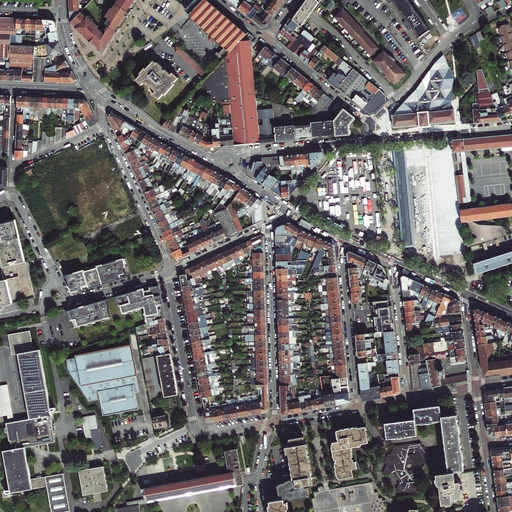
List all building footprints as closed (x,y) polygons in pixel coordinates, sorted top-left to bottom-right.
[(79,11),(79,5),(82,5),(82,0),(69,1),(70,6),(70,11),(79,11)] [(138,0),(139,0),(138,0),(118,0),(117,2),(131,13),(133,9),(136,5),(134,4),(137,0),(138,0)] [(194,0),(184,11),(185,12),(187,13),(194,5),(195,5),(196,4),(197,6),(202,0),(194,0)] [(194,5),(187,13),(190,16),(189,17),(191,18),(224,50),(219,55),(217,54),(214,58),(220,64),(240,42),(246,37),(248,34),(245,30),(243,32),(207,1),(205,0),(202,0),(197,6),(198,7),(197,8),(195,5),(194,5)] [(243,3),(239,0),(229,0),(228,1),(233,6),(238,9),(243,3)] [(243,13),(252,1),(250,0),(245,0),(243,3),(238,9),(241,12),(243,13)] [(278,10),(279,9),(280,8),(272,1),(272,3),(268,0),(261,0),(261,1),(265,3),(264,4),(268,7),(276,13),(278,10)] [(319,3),(315,0),(307,0),(305,4),(304,5),(312,11),(314,11),(319,3)] [(391,1),(398,10),(409,3),(406,0),(385,0),(387,2),(389,3),(391,1)] [(247,16),(257,4),(252,1),(243,13),(245,15),(247,16)] [(329,12),(335,3),(332,1),(326,9),(329,12)] [(128,16),(131,13),(117,2),(113,8),(112,7),(106,16),(110,18),(105,25),(108,27),(106,30),(108,31),(106,34),(112,41),(115,36),(118,33),(121,28),(128,16)] [(429,30),(409,3),(398,10),(405,20),(403,22),(403,24),(405,26),(407,29),(409,30),(411,28),(418,38),(429,30)] [(250,19),(251,20),(260,9),(257,7),(258,6),(257,4),(247,16),(250,19)] [(305,23),(310,16),(314,11),(312,11),(304,5),(301,9),(298,13),(297,14),(299,15),(299,19),(305,23)] [(489,15),(495,11),(491,5),(485,9),(489,15)] [(276,13),(268,7),(266,9),(262,6),(261,8),(263,10),(265,12),(273,18),(274,15),(276,13)] [(79,11),(70,11),(70,13),(70,20),(70,23),(83,10),(83,9),(82,8),(79,11)] [(271,20),(273,18),(265,12),(260,19),(258,17),(263,10),(261,8),(260,9),(251,20),(259,26),(262,29),(265,28),(271,20)] [(334,10),(330,15),(370,57),(371,56),(375,60),(373,62),(377,66),(376,67),(382,74),(383,73),(386,76),(385,78),(390,83),(391,81),(396,85),(401,84),(406,79),(405,76),(407,74),(403,70),(404,69),(401,66),(399,64),(398,65),(397,64),(395,62),(396,61),(389,56),(388,56),(384,51),(380,54),(378,52),(377,51),(379,49),(372,42),(369,39),(363,32),(364,31),(362,30),(360,27),(351,18),(348,15),(342,9),(337,13),(334,10)] [(75,27),(78,31),(89,17),(83,10),(70,23),(75,27)] [(299,15),(297,14),(295,17),(293,20),(299,26),(302,27),(305,23),(299,19),(299,15)] [(90,15),(89,17),(78,31),(80,32),(81,31),(84,34),(83,35),(87,39),(100,28),(98,26),(99,25),(90,15)] [(22,46),(22,35),(21,35),(16,35),(17,18),(5,18),(0,17),(0,62),(4,62),(10,62),(10,59),(11,45),(22,46)] [(45,34),(46,33),(43,19),(40,19),(36,19),(36,36),(36,39),(41,39),(41,33),(41,30),(44,31),(44,32),(45,33),(45,34)] [(43,19),(46,33),(57,31),(56,26),(56,24),(55,23),(55,21),(54,21),(53,20),(49,20),(45,20),(43,19)] [(285,25),(293,32),(297,27),(298,27),(299,26),(293,20),(290,19),(288,22),(285,25)] [(511,68),(511,34),(511,31),(508,23),(498,27),(500,35),(503,43),(506,51),(509,60),(511,68)] [(284,27),(282,29),(290,35),(292,34),(294,36),(293,38),(296,40),(299,36),(293,32),(285,25),(284,27)] [(105,33),(100,28),(87,39),(91,43),(95,47),(105,33)] [(290,35),(282,29),(281,31),(280,32),(291,41),(294,43),(296,40),(293,38),(290,35)] [(296,40),(294,43),(289,50),(294,54),(299,58),(309,45),(313,39),(314,38),(309,33),(304,29),(299,36),(296,40)] [(476,34),(478,40),(485,37),(482,29),(476,33),(476,34)] [(39,39),(40,45),(60,41),(59,36),(57,31),(46,33),(45,34),(45,35),(42,38),(41,39),(36,39),(35,39),(35,40),(39,39)] [(103,55),(112,41),(106,34),(105,33),(95,47),(99,51),(103,55)] [(225,113),(231,113),(235,145),(239,144),(247,144),(260,143),(256,97),(251,46),(254,43),(251,41),(254,38),(250,34),(247,38),(246,37),(240,42),(220,64),(209,75),(205,80),(198,87),(201,97),(209,101),(214,103),(217,102),(220,102),(220,105),(224,105),(225,113)] [(478,40),(476,34),(470,38),(474,48),(480,46),(478,40)] [(103,55),(105,56),(117,37),(115,36),(112,41),(103,55)] [(174,42),(167,36),(163,40),(170,47),(174,42)] [(34,82),(40,82),(41,72),(46,72),(48,72),(48,68),(48,67),(46,67),(46,57),(50,57),(62,54),(61,47),(60,41),(40,45),(35,47),(34,68),(34,82)] [(308,65),(314,58),(317,55),(315,53),(317,51),(315,50),(319,45),(322,48),(324,45),(319,42),(316,45),(303,61),(306,64),(308,65)] [(309,45),(299,58),(301,59),(303,61),(316,45),(314,43),(311,47),(309,45)] [(11,45),(10,59),(27,59),(27,68),(29,68),(34,68),(35,47),(22,46),(11,45)] [(257,57),(262,62),(270,51),(268,49),(265,46),(257,57)] [(179,47),(175,52),(205,80),(209,75),(179,47)] [(339,57),(327,48),(323,53),(325,54),(331,59),(335,62),(334,63),(339,67),(343,61),(339,58),(339,57)] [(273,53),(270,51),(262,62),(266,66),(267,65),(275,55),(273,53)] [(317,55),(314,58),(316,59),(319,55),(322,58),(323,56),(325,54),(323,53),(320,51),(317,55)] [(391,115),(392,127),(417,125),(418,127),(423,126),(428,126),(428,124),(453,122),(452,110),(427,112),(427,111),(450,101),(453,78),(442,54),(434,63),(415,89),(406,98),(391,115)] [(275,55),(267,65),(273,70),(273,69),(285,77),(286,76),(292,68),(283,61),(275,55)] [(313,69),(322,58),(319,55),(316,59),(314,58),(308,65),(311,67),(313,69)] [(10,62),(9,81),(14,81),(18,81),(21,81),(25,81),(28,81),(29,68),(27,68),(27,59),(10,59),(10,62)] [(48,72),(63,72),(63,70),(62,68),(64,67),(66,67),(69,65),(67,63),(66,60),(56,66),(48,68),(48,72)] [(153,90),(156,93),(153,95),(158,100),(163,95),(164,96),(175,86),(173,84),(179,79),(173,73),(171,75),(165,70),(164,71),(162,68),(163,67),(158,63),(157,64),(154,61),(146,69),(145,68),(140,74),(141,75),(136,80),(142,86),(144,83),(150,89),(150,88),(153,90)] [(343,61),(339,67),(349,74),(354,69),(344,61),(344,62),(343,61)] [(63,72),(62,83),(72,83),(75,82),(77,80),(69,65),(66,67),(67,68),(69,72),(64,72),(63,72)] [(292,68),(286,76),(294,83),(301,75),(297,72),(292,68)] [(346,78),(337,89),(341,92),(343,93),(359,73),(354,69),(349,74),(346,78)] [(477,89),(480,122),(490,121),(498,121),(497,118),(490,95),(481,69),(475,69),(476,82),(477,89)] [(46,72),(45,82),(53,82),(62,83),(63,72),(48,72),(46,72)] [(335,87),(337,89),(346,78),(342,75),(340,78),(334,73),(328,81),(330,83),(335,87)] [(360,74),(359,73),(343,93),(347,97),(352,101),(360,91),(368,81),(360,74)] [(294,83),(303,90),(310,82),(306,79),(301,75),(294,83)] [(379,89),(368,81),(360,91),(370,99),(374,94),(374,95),(379,89)] [(310,82),(303,90),(296,98),(301,102),(303,100),(305,98),(314,86),(312,84),(310,82)] [(310,102),(311,100),(320,90),(317,88),(314,86),(305,98),(310,102)] [(366,113),(368,114),(370,114),(372,114),(387,100),(387,97),(385,94),(379,89),(374,95),(374,94),(370,99),(367,104),(362,109),(366,113)] [(473,123),(480,122),(477,89),(475,90),(475,91),(473,91),(474,103),(471,104),(473,123)] [(320,90),(311,100),(314,103),(311,105),(313,107),(318,102),(320,99),(322,96),(324,94),(322,92),(320,90)] [(511,113),(507,101),(506,98),(503,90),(500,91),(502,95),(497,97),(504,116),(508,114),(511,113)] [(360,91),(352,101),(355,103),(360,108),(362,109),(370,99),(360,91)] [(500,117),(504,116),(497,97),(496,92),(490,95),(497,118),(500,117)] [(313,136),(319,136),(324,135),(337,134),(336,121),(315,123),(315,120),(315,116),(316,114),(319,111),(321,108),(323,106),(325,103),(327,100),(329,98),(324,94),(322,96),(320,99),(318,102),(313,107),(311,110),(309,112),(311,114),(311,117),(312,120),(312,123),(312,125),(313,136)] [(277,141),(274,102),(256,97),(260,143),(265,142),(269,142),(275,141),(277,141)] [(80,98),(80,108),(84,103),(88,102),(84,99),(82,99),(80,98)] [(206,107),(210,109),(210,107),(211,112),(214,112),(215,111),(215,108),(216,108),(217,106),(217,102),(214,103),(209,101),(206,107)] [(84,103),(80,108),(81,111),(82,112),(91,108),(90,106),(88,102),(84,103)] [(286,140),(297,139),(296,126),(295,119),(292,119),(292,126),(283,127),(280,104),(274,102),(277,141),(286,140)] [(332,109),(340,116),(344,110),(336,104),(332,109)] [(92,110),(91,108),(82,112),(85,116),(90,113),(93,112),(92,110)] [(173,119),(168,130),(171,131),(173,132),(184,110),(181,109),(176,113),(173,119)] [(194,118),(184,137),(187,139),(189,139),(197,123),(201,115),(205,118),(207,114),(198,109),(194,118)] [(189,113),(184,110),(173,132),(179,135),(184,137),(194,118),(188,115),(189,113)] [(343,123),(349,114),(344,110),(340,116),(336,121),(337,134),(337,136),(340,135),(344,135),(343,123)] [(82,122),(86,121),(95,117),(94,115),(93,112),(90,113),(85,116),(82,117),(82,119),(80,119),(80,123),(82,122)] [(110,114),(121,128),(125,121),(119,117),(112,112),(110,114)] [(211,114),(212,124),(217,123),(217,128),(213,129),(214,136),(215,147),(218,146),(222,146),(220,128),(219,117),(217,117),(217,113),(211,114)] [(232,145),(235,145),(231,113),(225,113),(226,119),(229,145),(232,145)] [(121,128),(110,114),(107,115),(112,126),(117,137),(124,134),(121,128)] [(355,119),(349,114),(343,123),(344,135),(347,135),(351,134),(350,125),(355,119)] [(0,115),(0,121),(5,122),(5,124),(10,125),(10,121),(10,116),(5,116),(0,115)] [(95,117),(86,121),(88,124),(84,126),(82,122),(80,123),(77,125),(74,126),(74,130),(67,132),(67,136),(67,138),(96,125),(97,122),(96,120),(95,117)] [(166,129),(168,130),(173,119),(172,119),(172,120),(171,120),(170,119),(169,120),(168,119),(164,124),(161,127),(166,129)] [(222,120),(223,127),(220,128),(222,146),(226,146),(229,145),(226,119),(222,120)] [(124,134),(125,133),(131,124),(128,122),(125,121),(121,128),(124,134)] [(199,144),(203,137),(206,131),(204,131),(205,128),(206,127),(204,126),(205,122),(204,121),(202,125),(194,142),(196,143),(199,144)] [(194,142),(202,125),(197,123),(189,139),(192,141),(194,142)] [(129,135),(130,138),(135,130),(136,127),(134,126),(131,124),(125,133),(129,135)] [(296,126),(297,139),(304,139),(313,138),(313,136),(312,125),(296,126)] [(133,141),(136,139),(141,130),(138,128),(136,127),(135,130),(130,138),(133,141)] [(0,130),(0,137),(9,138),(10,135),(10,131),(1,131),(0,130)] [(135,145),(138,148),(147,133),(144,132),(141,130),(136,139),(133,141),(134,143),(135,145)] [(125,133),(124,134),(117,137),(119,140),(120,143),(130,138),(129,135),(125,133)] [(149,134),(147,133),(138,148),(142,151),(143,149),(140,147),(142,145),(144,147),(151,136),(149,134)] [(511,204),(460,211),(462,223),(467,222),(471,221),(511,215),(511,134),(456,140),(453,140),(452,142),(453,153),(457,153),(458,162),(462,162),(463,172),(459,173),(459,175),(456,176),(459,204),(471,202),(465,152),(511,147),(511,204)] [(103,136),(93,141),(99,152),(108,148),(103,136)] [(149,149),(155,138),(153,137),(151,136),(144,147),(147,149),(148,150),(149,149)] [(210,147),(215,147),(214,136),(210,136),(211,140),(207,141),(207,139),(203,137),(199,144),(204,147),(207,147),(210,147)] [(0,151),(9,152),(9,145),(9,138),(0,137),(0,151)] [(121,146),(122,148),(130,145),(132,144),(130,138),(120,143),(121,146)] [(157,139),(155,138),(149,149),(153,151),(155,149),(159,140),(157,139)] [(161,141),(159,140),(155,149),(153,151),(150,155),(148,158),(152,162),(154,159),(152,158),(153,155),(156,156),(163,143),(161,141)] [(158,166),(161,161),(163,156),(169,146),(169,145),(166,144),(163,143),(156,156),(159,158),(158,159),(159,160),(156,166),(157,168),(158,166)] [(130,145),(122,148),(124,151),(125,154),(138,148),(135,145),(131,147),(130,145)] [(161,161),(166,164),(168,160),(174,149),(172,147),(169,146),(163,156),(161,161)] [(142,151),(138,148),(125,154),(126,156),(127,158),(142,151)] [(392,149),(402,247),(413,246),(404,148),(392,149)] [(167,169),(170,170),(180,152),(177,150),(174,149),(168,160),(166,164),(166,165),(167,165),(167,166),(168,167),(167,169)] [(23,151),(15,150),(15,158),(16,159),(18,160),(24,157),(23,151)] [(142,152),(142,151),(127,158),(128,160),(129,162),(138,158),(145,155),(142,152)] [(176,173),(177,171),(186,155),(183,153),(180,152),(170,170),(176,173)] [(315,153),(310,153),(311,168),(313,169),(318,162),(324,155),(322,152),(315,153)] [(145,155),(138,158),(129,162),(130,164),(131,166),(145,160),(148,158),(146,156),(145,155)] [(184,170),(186,167),(191,158),(188,156),(186,155),(177,171),(182,174),(184,170)] [(279,156),(280,163),(280,170),(280,171),(291,170),(290,155),(285,156),(279,156)] [(446,156),(409,160),(414,209),(451,204),(446,156)] [(191,158),(186,167),(189,169),(187,171),(184,175),(182,174),(181,175),(174,185),(174,186),(178,190),(179,188),(184,180),(186,178),(188,174),(197,161),(194,159),(193,159),(191,158)] [(132,168),(133,170),(146,164),(145,160),(131,166),(132,168)] [(190,183),(191,181),(202,164),(199,162),(197,161),(188,174),(191,176),(188,180),(189,180),(188,181),(190,183)] [(256,174),(257,174),(258,175),(263,168),(263,167),(262,163),(262,161),(257,162),(257,163),(254,171),(254,172),(256,174)] [(134,174),(135,176),(149,170),(148,168),(146,164),(133,170),(134,174)] [(190,191),(196,183),(208,167),(205,165),(202,164),(191,181),(193,183),(188,189),(190,191)] [(0,189),(7,186),(7,184),(8,167),(0,166),(0,189)] [(26,167),(24,168),(29,179),(34,176),(30,166),(26,167)] [(261,182),(263,184),(270,173),(272,172),(265,166),(263,167),(263,168),(258,175),(257,177),(255,178),(257,179),(261,182)] [(196,183),(201,187),(213,170),(211,169),(208,167),(196,183)] [(137,179),(138,182),(152,175),(156,173),(155,172),(151,174),(149,170),(135,176),(137,179)] [(206,191),(212,181),(219,173),(216,171),(213,170),(201,187),(206,191)] [(211,193),(224,176),(221,175),(219,173),(212,181),(206,191),(211,195),(211,193)] [(265,186),(270,189),(278,179),(270,173),(263,184),(265,186)] [(154,178),(152,175),(138,182),(140,187),(143,193),(158,186),(157,183),(152,185),(150,180),(154,178)] [(224,176),(211,193),(215,196),(212,199),(214,201),(216,199),(230,179),(227,177),(224,176)] [(216,199),(220,202),(235,182),(232,180),(230,179),(216,199)] [(283,198),(281,181),(278,179),(270,189),(275,193),(281,198),(283,198)] [(292,180),(281,181),(283,198),(290,197),(295,190),(304,179),(302,179),(299,179),(297,180),(292,180)] [(213,213),(216,213),(228,208),(232,202),(231,201),(230,202),(226,204),(225,206),(223,204),(228,198),(230,197),(235,191),(238,193),(242,188),(239,185),(235,182),(220,202),(213,212),(213,213)] [(27,183),(19,187),(44,241),(54,236),(34,195),(42,192),(40,188),(32,192),(27,183)] [(145,196),(146,200),(159,193),(161,193),(164,191),(161,185),(158,186),(143,193),(145,196)] [(236,210),(235,206),(234,205),(237,203),(239,200),(239,199),(242,201),(246,204),(253,195),(248,191),(242,188),(238,193),(232,202),(228,208),(233,219),(237,218),(239,216),(236,210)] [(147,202),(148,204),(167,196),(166,194),(160,196),(159,193),(146,200),(147,202)] [(150,207),(151,210),(167,202),(165,199),(171,197),(170,194),(169,195),(168,196),(167,196),(148,204),(150,207)] [(252,215),(253,225),(263,220),(262,210),(262,202),(253,195),(246,204),(245,205),(236,210),(239,216),(248,212),(252,215)] [(200,209),(201,208),(205,203),(200,199),(195,205),(194,207),(195,208),(200,209)] [(152,212),(153,214),(166,208),(165,205),(169,203),(169,201),(167,202),(151,210),(152,212)] [(155,219),(164,215),(169,213),(172,212),(169,207),(166,208),(153,214),(154,217),(155,219)] [(239,231),(233,219),(228,208),(216,213),(218,216),(220,221),(220,222),(222,225),(227,237),(233,234),(239,231)] [(156,221),(157,224),(171,218),(169,213),(164,215),(155,219),(156,221)] [(159,228),(178,219),(177,218),(174,220),(173,216),(171,218),(157,224),(158,226),(159,228)] [(161,231),(161,232),(182,223),(187,221),(186,219),(182,221),(181,218),(178,219),(159,228),(161,231)] [(243,230),(237,218),(233,219),(239,231),(243,230)] [(0,307),(1,310),(5,309),(4,306),(13,304),(12,300),(34,294),(30,277),(26,262),(25,262),(15,220),(0,223),(0,236),(2,236),(3,241),(0,242),(0,248),(3,261),(0,261),(0,307)] [(202,228),(210,245),(212,244),(215,243),(209,230),(207,226),(206,224),(203,225),(201,222),(201,220),(200,221),(202,228)] [(471,221),(467,222),(477,238),(465,243),(465,248),(507,235),(505,226),(478,227),(471,221)] [(163,235),(164,237),(177,231),(175,228),(177,227),(179,227),(183,226),(182,223),(161,232),(163,235)] [(287,235),(289,235),(292,237),(293,234),(298,227),(294,224),(291,223),(287,223),(277,227),(275,230),(276,235),(287,235)] [(219,241),(212,225),(211,224),(209,225),(211,229),(209,230),(215,243),(217,242),(219,241)] [(216,224),(212,225),(219,241),(221,240),(223,239),(217,226),(216,224)] [(222,225),(217,226),(223,239),(225,238),(227,237),(222,225)] [(298,227),(293,234),(298,238),(302,230),(300,229),(298,227)] [(208,246),(210,245),(202,228),(201,228),(201,229),(198,231),(205,247),(208,246)] [(165,240),(166,243),(183,235),(181,229),(177,231),(164,237),(165,240)] [(205,247),(198,231),(197,229),(192,231),(194,234),(201,249),(203,248),(205,247)] [(305,231),(302,230),(298,238),(294,248),(301,251),(301,250),(304,243),(309,233),(305,231)] [(188,233),(190,237),(196,251),(199,250),(201,249),(194,234),(191,235),(189,232),(188,233)] [(309,233),(304,243),(307,244),(306,248),(310,250),(308,253),(301,250),(301,251),(296,261),(307,261),(311,252),(318,237),(313,235),(309,233)] [(284,245),(276,245),(276,250),(276,254),(291,254),(294,248),(298,238),(293,234),(292,237),(289,235),(284,245)] [(168,246),(169,248),(182,242),(180,239),(181,238),(184,237),(183,235),(166,243),(168,246)] [(256,237),(251,240),(257,253),(264,253),(263,237),(261,235),(256,237)] [(287,235),(276,235),(276,241),(276,245),(284,245),(289,235),(287,235)] [(56,236),(45,241),(47,244),(58,239),(56,236)] [(196,251),(190,237),(187,239),(186,238),(185,238),(186,240),(188,245),(192,253),(194,252),(196,251)] [(321,239),(318,237),(311,252),(314,253),(312,257),(313,257),(312,260),(315,262),(324,240),(321,239)] [(246,242),(251,253),(253,253),(255,253),(257,253),(251,240),(249,240),(246,242)] [(326,249),(329,242),(327,241),(324,240),(315,262),(313,267),(323,266),(325,262),(323,262),(321,261),(325,252),(326,249)] [(170,251),(171,253),(184,247),(182,244),(183,243),(183,241),(182,242),(169,248),(170,251)] [(241,244),(246,256),(251,253),(246,242),(243,243),(241,244)] [(329,242),(326,249),(327,250),(328,250),(334,246),(332,243),(329,242)] [(235,247),(240,259),(243,257),(246,256),(241,244),(238,246),(235,247)] [(192,253),(188,245),(184,247),(171,253),(174,259),(175,259),(177,260),(182,258),(189,254),(192,253)] [(329,262),(336,261),(335,258),(334,246),(328,250),(328,252),(327,252),(327,255),(329,256),(329,262)] [(229,250),(235,264),(241,261),(240,259),(235,247),(232,248),(229,250)] [(223,252),(231,268),(233,267),(233,266),(236,265),(235,264),(229,250),(226,251),(223,252)] [(511,251),(509,252),(505,253),(487,259),(483,261),(474,264),(477,274),(511,262),(511,251)] [(218,255),(225,270),(225,271),(231,268),(223,252),(221,254),(218,255)] [(348,264),(349,268),(352,268),(358,255),(350,252),(348,253),(347,253),(348,264)] [(212,258),(217,269),(220,274),(223,273),(222,271),(225,270),(218,255),(215,256),(212,258)] [(352,268),(359,267),(363,258),(361,256),(358,255),(352,268)] [(66,275),(63,276),(68,285),(72,293),(131,275),(126,258),(66,275)] [(206,260),(212,273),(213,275),(215,274),(214,271),(217,269),(212,258),(209,259),(206,260)] [(359,267),(363,273),(369,260),(366,259),(363,258),(359,267)] [(200,263),(207,276),(208,279),(210,278),(209,274),(212,273),(206,260),(203,262),(200,263)] [(363,273),(360,280),(362,281),(367,282),(368,279),(376,263),(372,262),(369,260),(363,273)] [(276,265),(277,269),(295,268),(295,270),(296,270),(296,274),(301,274),(307,261),(296,261),(292,261),(276,262),(276,265)] [(195,265),(201,278),(203,283),(205,282),(203,277),(207,276),(200,263),(198,264),(195,265)] [(382,266),(376,263),(368,279),(373,282),(373,281),(375,278),(381,281),(381,283),(382,283),(382,285),(388,287),(389,285),(389,280),(385,278),(386,277),(381,275),(382,274),(381,272),(381,271),(380,271),(382,266)] [(337,271),(336,264),(330,265),(327,265),(323,266),(313,267),(310,274),(313,274),(315,269),(320,269),(320,272),(327,272),(328,278),(337,277),(337,271)] [(192,275),(194,278),(196,284),(199,284),(197,280),(201,278),(195,265),(192,267),(189,268),(192,275)] [(186,274),(180,276),(180,280),(182,287),(196,284),(194,278),(191,279),(191,280),(188,281),(187,276),(189,276),(192,275),(189,268),(185,270),(186,274)] [(403,275),(402,276),(411,285),(414,280),(409,278),(403,275)] [(409,290),(411,285),(402,276),(401,277),(402,284),(403,291),(409,290)] [(319,285),(322,285),(338,283),(338,280),(337,277),(328,278),(324,278),(324,282),(322,282),(319,282),(319,285)] [(409,290),(403,291),(403,296),(404,301),(417,300),(418,298),(424,284),(419,282),(414,280),(411,285),(409,290)] [(182,290),(183,293),(188,292),(188,291),(193,290),(193,291),(203,289),(202,287),(201,287),(200,283),(199,284),(196,284),(182,287),(182,290)] [(424,284),(418,298),(420,299),(420,298),(423,299),(429,286),(427,286),(424,284)] [(147,323),(164,317),(158,286),(154,287),(149,288),(150,290),(144,291),(144,288),(115,297),(118,306),(120,305),(123,313),(133,310),(144,307),(147,323)] [(365,286),(363,286),(351,287),(351,290),(351,293),(361,292),(361,294),(361,295),(366,294),(365,286)] [(429,286),(423,299),(421,304),(422,305),(423,307),(425,308),(433,288),(431,288),(429,286)] [(433,288),(425,308),(425,309),(426,310),(427,307),(431,308),(438,291),(436,290),(433,288)] [(183,297),(184,299),(203,295),(202,292),(205,291),(205,289),(203,289),(193,291),(193,290),(188,291),(188,292),(183,293),(183,297)] [(438,291),(431,308),(430,311),(434,312),(432,315),(429,313),(428,315),(427,318),(426,321),(433,320),(434,320),(437,312),(445,294),(442,292),(438,291)] [(361,294),(361,292),(351,293),(352,299),(352,303),(367,302),(366,298),(361,298),(361,294)] [(445,294),(437,312),(442,314),(446,305),(449,307),(453,297),(449,295),(445,294)] [(185,303),(185,305),(190,304),(190,305),(196,304),(195,303),(207,301),(208,301),(208,298),(204,299),(203,295),(184,299),(185,303)] [(450,314),(451,318),(462,317),(460,302),(458,300),(456,298),(453,297),(449,307),(446,305),(442,314),(442,315),(446,314),(450,314)] [(109,309),(107,300),(71,310),(66,311),(74,328),(110,317),(108,309),(109,309)] [(372,301),(376,332),(380,332),(384,332),(393,331),(392,322),(392,319),(392,318),(390,319),(389,315),(391,315),(390,307),(389,307),(388,306),(388,300),(383,300),(372,301)] [(186,309),(186,311),(201,309),(206,308),(205,304),(208,303),(207,301),(195,303),(196,304),(190,305),(190,304),(185,305),(186,309)] [(321,310),(325,310),(341,308),(340,306),(340,302),(325,304),(320,304),(321,310)] [(480,324),(481,324),(481,322),(485,312),(481,310),(476,307),(473,309),(475,324),(480,324)] [(187,315),(187,318),(193,317),(192,316),(197,315),(198,316),(208,314),(208,311),(202,312),(201,309),(186,311),(187,315)] [(488,325),(489,324),(491,320),(490,319),(492,314),(489,313),(485,312),(481,322),(481,324),(484,324),(484,321),(488,322),(487,323),(487,324),(488,325)] [(188,321),(188,324),(206,320),(206,317),(208,316),(208,314),(198,316),(197,315),(192,316),(193,317),(187,318),(188,321)] [(491,320),(489,324),(488,325),(488,328),(490,328),(490,329),(493,328),(498,317),(495,316),(492,314),(490,319),(491,320)] [(161,326),(166,325),(165,321),(164,317),(147,323),(135,328),(137,337),(140,337),(148,335),(147,329),(154,328),(156,327),(156,328),(161,327),(161,326)] [(436,327),(463,323),(462,320),(462,317),(451,318),(440,319),(434,320),(433,320),(430,327),(436,327)] [(494,335),(497,336),(500,329),(501,330),(503,325),(502,325),(504,320),(501,319),(498,317),(493,328),(492,331),(491,331),(492,335),(492,336),(493,337),(494,335)] [(189,327),(189,330),(195,329),(195,330),(200,329),(200,328),(207,327),(212,326),(211,324),(207,324),(206,320),(188,324),(189,327)] [(500,335),(504,337),(511,323),(507,321),(504,320),(502,325),(503,325),(501,330),(500,329),(497,336),(500,337),(500,335)] [(407,327),(407,330),(419,329),(422,328),(422,325),(420,326),(420,321),(406,323),(407,327)] [(437,334),(446,332),(463,330),(463,327),(463,323),(436,327),(437,334)] [(509,342),(511,334),(511,323),(504,337),(503,341),(500,341),(500,344),(501,344),(502,342),(508,344),(509,342)] [(151,331),(152,334),(167,332),(166,328),(166,325),(161,326),(161,327),(156,328),(156,327),(154,328),(155,330),(151,331)] [(190,333),(191,336),(205,333),(205,330),(208,329),(207,327),(200,328),(200,329),(195,330),(195,329),(189,330),(190,333)] [(326,332),(326,335),(343,333),(343,330),(342,327),(328,328),(328,332),(326,332)] [(477,334),(477,338),(482,337),(482,336),(492,335),(491,331),(492,331),(493,328),(490,329),(488,329),(476,331),(477,334)] [(419,329),(407,330),(408,337),(420,336),(419,329)] [(435,342),(465,338),(464,334),(463,330),(446,332),(447,337),(444,337),(443,338),(443,340),(442,339),(441,339),(435,339),(435,342)] [(395,334),(394,331),(393,331),(384,332),(384,336),(385,345),(384,345),(384,349),(386,349),(386,354),(396,353),(395,334)] [(163,339),(168,338),(167,335),(167,332),(152,334),(153,340),(163,338),(163,339)] [(51,511),(64,511),(70,511),(63,474),(41,478),(37,479),(31,480),(25,448),(30,447),(35,446),(55,442),(53,433),(53,431),(50,419),(52,419),(39,350),(33,351),(30,333),(9,336),(12,357),(16,356),(19,355),(19,359),(31,421),(29,421),(10,425),(7,425),(10,443),(11,443),(12,450),(4,451),(8,477),(10,489),(11,493),(47,486),(51,511)] [(191,339),(192,343),(197,342),(197,340),(202,339),(202,340),(215,338),(215,336),(209,337),(209,333),(205,333),(191,336),(191,339)] [(478,344),(491,343),(492,342),(492,340),(491,339),(494,339),(494,338),(493,337),(492,336),(492,335),(482,336),(482,337),(477,338),(478,341),(478,344)] [(148,349),(169,345),(169,341),(168,338),(163,339),(163,338),(153,340),(152,341),(152,345),(151,345),(152,346),(148,346),(148,349)] [(192,346),(193,348),(208,346),(207,342),(210,341),(213,340),(214,341),(216,340),(215,338),(202,340),(202,339),(197,340),(197,342),(192,343),(192,346)] [(445,350),(454,349),(466,347),(465,342),(465,338),(435,342),(422,343),(423,346),(425,353),(445,350)] [(321,348),(329,347),(344,346),(344,343),(344,339),(328,341),(329,345),(327,345),(321,345),(321,348)] [(485,373),(487,374),(489,371),(487,361),(487,356),(488,356),(489,356),(490,355),(490,354),(489,352),(494,352),(492,342),(491,343),(478,344),(479,349),(480,354),(481,354),(482,357),(481,358),(480,358),(480,363),(481,368),(484,367),(484,371),(485,372),(485,373)] [(99,397),(103,413),(137,407),(134,391),(133,383),(136,383),(134,373),(135,373),(131,345),(76,355),(76,356),(66,358),(67,368),(87,399),(99,397)] [(161,355),(171,353),(170,349),(169,345),(148,349),(149,351),(154,350),(155,351),(159,351),(161,352),(161,354),(161,355)] [(193,351),(194,354),(199,353),(200,355),(205,354),(204,353),(216,351),(215,348),(212,349),(208,350),(208,346),(193,348),(193,351)] [(409,351),(409,355),(425,353),(423,346),(409,348),(409,351)] [(436,359),(450,357),(467,355),(466,351),(466,347),(454,349),(454,351),(449,352),(449,354),(446,354),(445,350),(425,353),(425,355),(426,357),(426,360),(436,359)] [(195,358),(195,361),(213,358),(212,356),(212,354),(216,353),(216,351),(204,353),(205,354),(200,355),(199,353),(194,354),(195,358)] [(161,376),(175,374),(173,364),(171,353),(161,355),(157,356),(161,376)] [(378,361),(387,360),(397,359),(397,356),(396,353),(386,354),(377,355),(377,360),(378,360),(378,361)] [(450,363),(467,361),(467,358),(467,355),(450,357),(450,363)] [(150,399),(156,398),(148,357),(145,358),(142,359),(150,399)] [(213,358),(195,361),(196,364),(196,367),(202,366),(201,365),(207,364),(207,365),(218,363),(220,362),(220,359),(214,361),(213,358)] [(507,375),(511,373),(511,358),(498,360),(500,373),(500,374),(501,375),(503,375),(507,375)] [(397,359),(387,360),(388,374),(390,373),(398,372),(398,366),(397,359)] [(467,378),(470,378),(469,374),(445,379),(443,369),(438,369),(436,359),(426,360),(428,367),(432,387),(468,380),(467,378)] [(494,373),(500,373),(498,360),(487,361),(489,371),(487,374),(488,374),(494,373)] [(197,371),(198,373),(215,370),(215,366),(218,365),(218,363),(207,365),(207,364),(201,365),(202,366),(196,367),(197,371)] [(359,368),(359,372),(368,371),(367,363),(358,363),(359,368)] [(414,391),(422,389),(418,369),(417,363),(410,364),(412,376),(413,390),(414,391)] [(329,373),(332,372),(347,371),(347,368),(346,364),(332,366),(332,370),(328,370),(329,373)] [(418,369),(422,389),(427,388),(432,387),(428,367),(418,369)] [(198,376),(199,379),(204,378),(204,379),(209,378),(209,377),(221,375),(220,373),(216,374),(215,370),(198,373),(198,376)] [(369,380),(368,371),(359,372),(360,377),(360,381),(369,380)] [(394,395),(399,394),(400,391),(399,382),(398,372),(390,373),(391,378),(394,395)] [(165,397),(178,394),(176,384),(175,374),(161,376),(165,397)] [(384,396),(388,396),(386,386),(383,387),(381,374),(378,375),(380,386),(381,397),(384,396)] [(199,382),(200,385),(214,382),(214,379),(217,378),(221,377),(221,375),(209,377),(209,378),(204,379),(204,378),(199,379),(199,382)] [(280,380),(280,386),(291,385),(294,385),(297,385),(296,380),(296,379),(295,379),(295,375),(280,375),(280,380)] [(322,389),(323,392),(334,390),(332,379),(331,375),(325,376),(320,377),(322,389)] [(332,379),(334,390),(337,405),(342,404),(348,403),(349,402),(350,400),(347,377),(332,379)] [(391,395),(394,395),(391,378),(385,379),(386,386),(388,396),(391,395)] [(361,386),(361,390),(370,388),(369,380),(360,381),(361,386)] [(201,389),(201,392),(206,391),(206,390),(211,389),(211,390),(223,387),(222,385),(219,386),(219,382),(218,382),(214,382),(200,385),(201,389)] [(0,384),(0,416),(6,415),(7,419),(14,417),(7,383),(0,384)] [(262,412),(267,412),(268,409),(268,384),(257,385),(259,394),(262,393),(262,397),(260,398),(262,412)] [(284,415),(289,414),(287,401),(287,399),(286,390),(291,390),(291,385),(280,386),(281,413),(282,414),(284,415)] [(302,412),(298,393),(295,394),(295,393),(294,393),(293,390),(294,389),(294,385),(291,385),(291,390),(292,395),(294,402),(295,408),(294,408),(295,413),(298,412),(302,412)] [(365,400),(381,397),(380,386),(370,388),(361,390),(362,395),(362,397),(365,400)] [(206,391),(201,392),(202,395),(202,398),(208,397),(215,396),(217,395),(220,395),(219,391),(223,390),(223,387),(211,390),(211,389),(206,390),(206,391)] [(326,407),(323,392),(322,389),(316,390),(317,393),(320,408),(322,408),(326,407)] [(334,390),(323,392),(326,407),(331,406),(337,405),(334,390)] [(494,401),(487,390),(485,392),(484,394),(494,401)] [(260,413),(262,412),(260,398),(256,398),(255,395),(255,391),(252,391),(253,396),(254,403),(253,403),(254,408),(255,408),(256,413),(260,413)] [(308,410),(305,395),(304,391),(298,392),(298,393),(302,412),(305,411),(308,410)] [(320,408),(317,393),(313,394),(313,395),(311,395),(313,409),(316,409),(320,408)] [(313,409),(311,395),(311,394),(305,395),(308,410),(310,410),(313,409)] [(485,403),(494,401),(484,394),(484,399),(485,403)] [(215,396),(216,402),(217,410),(218,410),(219,415),(218,415),(219,420),(222,420),(225,419),(223,404),(219,405),(217,395),(215,396)] [(239,401),(235,402),(238,417),(241,416),(243,416),(242,411),(244,410),(243,405),(242,405),(240,396),(240,395),(238,395),(238,398),(239,401)] [(294,402),(292,395),(290,395),(290,398),(287,399),(287,401),(289,414),(292,413),(295,413),(294,408),(295,408),(294,402)] [(247,415),(250,414),(247,400),(247,397),(242,398),(242,396),(240,396),(242,405),(243,405),(244,410),(242,411),(243,416),(247,415)] [(247,400),(250,414),(253,414),(256,413),(255,408),(254,408),(253,403),(254,403),(253,396),(251,396),(251,399),(247,400)] [(213,421),(212,418),(210,407),(208,397),(202,398),(204,409),(206,420),(209,422),(213,421)] [(231,413),(232,418),(234,417),(238,417),(235,402),(232,403),(231,400),(230,400),(230,398),(228,398),(228,400),(230,408),(229,408),(230,413),(231,413)] [(226,404),(223,404),(225,419),(229,418),(232,418),(231,413),(230,413),(229,408),(230,408),(228,400),(226,401),(226,404)] [(494,401),(485,403),(485,406),(486,410),(500,408),(505,407),(505,400),(500,401),(494,401)] [(216,421),(219,420),(218,415),(219,415),(218,410),(217,410),(216,402),(213,403),(214,406),(210,407),(212,418),(213,421),(216,421)] [(442,421),(441,416),(440,405),(433,406),(414,409),(415,419),(416,424),(420,424),(433,423),(433,422),(442,421)] [(486,413),(486,417),(505,415),(505,412),(501,412),(500,408),(486,410),(486,413)] [(154,417),(156,428),(162,427),(166,426),(166,427),(169,427),(168,424),(169,423),(168,418),(166,418),(165,414),(159,415),(159,416),(154,417)] [(445,444),(460,442),(459,436),(460,436),(460,433),(461,433),(461,429),(460,425),(459,425),(459,423),(458,423),(457,414),(441,416),(442,421),(445,444)] [(97,429),(94,415),(82,417),(87,444),(92,443),(93,449),(101,448),(98,429),(97,429)] [(487,421),(487,424),(497,422),(501,422),(501,424),(502,423),(502,422),(504,422),(506,421),(505,417),(505,415),(486,417),(487,421)] [(386,423),(387,439),(396,437),(396,438),(409,436),(417,435),(416,424),(415,419),(401,421),(386,423)] [(494,430),(495,436),(501,435),(507,435),(506,424),(506,423),(506,421),(504,422),(504,424),(501,424),(499,424),(499,425),(497,425),(497,429),(495,429),(495,430),(494,430)] [(488,434),(491,436),(495,436),(494,430),(495,430),(495,429),(497,429),(497,425),(497,422),(487,424),(488,430),(488,434)] [(339,478),(339,479),(354,477),(352,469),(357,468),(356,462),(354,462),(352,462),(352,459),(351,457),(351,454),(352,454),(353,454),(352,447),(357,446),(357,445),(360,444),(364,443),(364,442),(367,441),(368,441),(366,426),(357,428),(354,428),(354,427),(354,426),(347,428),(341,429),(341,430),(338,431),(337,431),(339,441),(333,442),(333,447),(332,447),(333,457),(334,457),(335,457),(336,460),(336,462),(336,465),(335,465),(336,475),(337,475),(338,475),(339,478)] [(280,500),(286,499),(289,498),(292,498),(292,499),(305,497),(305,495),(308,495),(309,495),(308,487),(306,488),(305,485),(314,484),(313,480),(312,480),(311,478),(311,475),(310,472),(311,472),(312,472),(309,458),(308,459),(307,456),(307,454),(306,450),(308,450),(307,443),(305,444),(304,436),(303,437),(302,431),(294,433),(295,438),(289,439),(290,444),(290,446),(289,446),(289,447),(289,450),(286,450),(287,457),(290,457),(291,456),(292,459),(292,461),(292,464),(291,465),(293,479),(289,480),(289,482),(286,482),(282,483),(282,485),(279,485),(278,485),(280,500)] [(393,450),(391,454),(388,455),(388,454),(387,454),(388,455),(385,462),(385,461),(384,462),(387,465),(384,471),(383,472),(386,475),(386,474),(394,473),(400,481),(397,488),(399,492),(399,491),(406,490),(408,493),(409,493),(409,492),(416,491),(416,492),(417,491),(426,468),(431,468),(428,464),(431,456),(431,457),(431,456),(429,453),(431,452),(429,449),(427,450),(421,443),(421,442),(394,446),(393,450)] [(460,442),(445,444),(449,472),(455,471),(455,472),(464,471),(463,462),(464,462),(464,459),(465,459),(464,455),(464,451),(463,451),(462,449),(461,449),(460,442)] [(236,484),(237,486),(243,485),(240,469),(237,449),(225,451),(229,473),(154,487),(153,483),(149,483),(145,484),(144,484),(145,489),(142,489),(143,492),(146,491),(146,494),(145,494),(146,497),(147,497),(147,499),(147,500),(236,484)] [(492,459),(493,462),(511,460),(511,454),(504,454),(492,456),(492,459)] [(511,468),(511,474),(511,463),(493,466),(493,468),(494,470),(511,468)] [(79,471),(84,495),(108,491),(103,466),(79,471)] [(494,474),(494,476),(511,474),(511,468),(494,470),(494,474)] [(455,471),(449,472),(436,473),(437,477),(435,479),(436,483),(439,486),(442,504),(446,504),(447,505),(451,505),(452,503),(452,501),(455,500),(457,500),(459,498),(462,498),(464,511),(485,511),(480,470),(459,473),(460,481),(456,482),(455,472),(455,471)] [(495,480),(495,484),(511,481),(511,474),(494,476),(495,480)] [(386,511),(389,510),(387,499),(384,499),(384,497),(380,497),(379,491),(376,492),(374,481),(326,490),(325,485),(320,486),(318,488),(319,491),(314,492),(315,498),(312,498),(314,511),(386,511)] [(496,491),(511,489),(511,481),(495,484),(496,487),(496,491)] [(127,502),(128,506),(139,504),(237,486),(236,484),(147,500),(147,499),(127,502)] [(497,495),(497,497),(511,495),(511,489),(496,491),(497,495)] [(498,507),(511,504),(511,495),(497,497),(498,502),(498,507)] [(288,511),(287,503),(286,499),(280,500),(270,501),(271,505),(269,506),(270,511),(288,511)]
